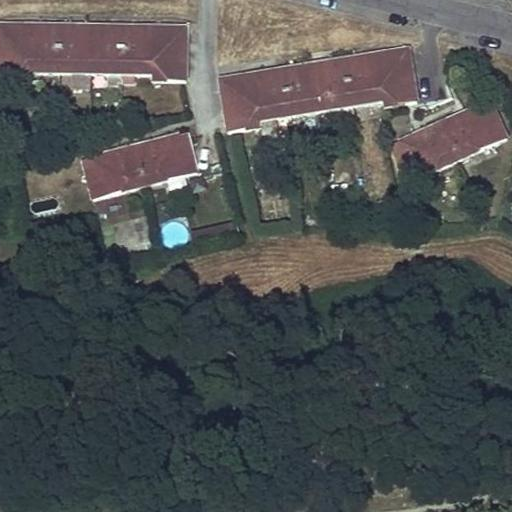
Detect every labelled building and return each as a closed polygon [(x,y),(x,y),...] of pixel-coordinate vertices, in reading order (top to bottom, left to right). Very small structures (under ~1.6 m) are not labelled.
[(0,80),(2,81),(29,82),(28,75),(153,77),(153,83),(186,83),(187,29),(0,25),(0,80)] [(261,130),(260,123),(383,104),(384,110),(417,105),(408,51),(220,81),(229,135),(261,130)] [(490,102),(392,147),(410,185),(507,140),(490,102)] [(83,162),(94,202),(197,175),(187,134),(83,162)] [(118,250),(152,245),(148,216),(113,222),(118,250)] [(236,231),(234,221),(193,230),(196,240),(236,231)]
